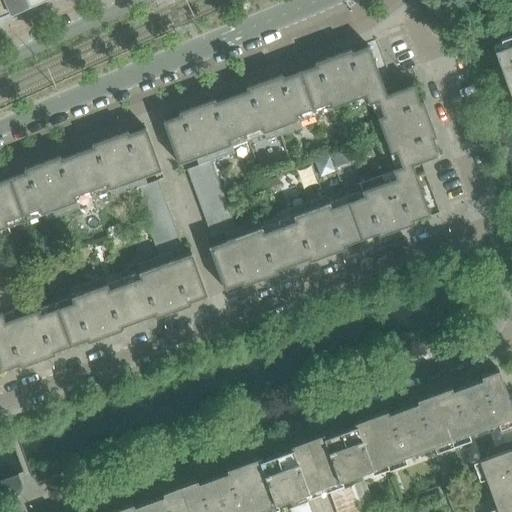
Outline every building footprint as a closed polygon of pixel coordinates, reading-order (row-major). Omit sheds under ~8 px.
[(0,0),(0,17),(10,13),(4,0),(0,0)] [(30,4),(27,0),(4,0),(10,13),(30,4)] [(511,43),(494,50),(511,96),(511,95),(511,43)] [(386,95),(368,46),(351,52),(350,49),(314,63),(315,66),(299,72),(312,109),(328,103),(333,115),(369,103),(378,100),(377,99),(386,95)] [(312,109),(299,72),(283,77),(282,74),(246,88),(247,91),(231,97),(244,133),(260,128),(265,140),(301,127),(297,114),(312,109)] [(435,137),(422,101),(419,102),(413,85),(386,95),(377,99),(378,100),(383,115),(370,120),(383,156),(396,151),(401,165),(402,167),(411,164),(412,165),(439,155),(432,138),(435,137)] [(244,133),(231,97),(215,102),(214,99),(178,112),(179,115),(163,122),(176,158),(192,152),(197,165),(210,161),(233,152),(229,139),(244,133)] [(375,137),(370,123),(364,125),(369,139),(375,137)] [(159,164),(145,128),(128,134),(127,131),(91,144),(92,147),(77,153),(90,190),(105,184),(110,197),(132,189),(147,184),(142,171),(159,164)] [(90,190),(77,153),(61,159),(60,156),(24,169),(25,172),(9,178),(22,215),(38,209),(42,221),(78,208),(74,196),(90,190)] [(214,172),(210,161),(197,165),(187,169),(190,180),(214,172)] [(430,214),(412,165),(411,164),(402,167),(401,165),(392,169),(393,170),(358,183),(362,196),(347,202),(360,239),(377,233),(378,236),(414,223),(413,220),(430,214)] [(219,183),(214,172),(190,180),(195,192),(219,183)] [(280,184),(277,177),(264,182),(267,189),(280,184)] [(6,221),(22,215),(9,178),(0,181),(0,236),(10,233),(6,221)] [(162,191),(158,180),(147,184),(132,189),(136,200),(162,191)] [(223,194),(219,183),(195,192),(199,203),(223,194)] [(166,202),(162,191),(136,200),(141,212),(166,202)] [(227,205),(223,194),(199,203),(203,214),(227,205)] [(360,239),(347,202),(330,208),(325,195),(289,208),(294,221),(279,226),(292,264),(308,258),(309,261),(345,248),(344,245),(360,239)] [(170,214),(166,202),(141,212),(145,223),(170,214)] [(231,216),(227,205),(203,214),(207,225),(231,216)] [(292,264),(279,226),(273,211),(257,218),(258,220),(235,227),(222,233),(226,246),(210,252),(224,289),(241,283),(242,286),(278,273),(277,270),(292,264)] [(174,224),(170,214),(145,223),(149,233),(174,224)] [(235,227),(231,216),(207,225),(211,237),(222,233),(235,227)] [(178,236),(174,224),(149,233),(153,245),(178,236)] [(183,247),(178,236),(153,245),(157,256),(171,251),(183,247)] [(207,295),(193,258),(176,264),(171,251),(157,256),(135,264),(139,278),(124,283),(138,320),(154,315),(155,318),(191,305),(190,302),(207,295)] [(138,320),(124,283),(108,289),(103,276),(67,289),(72,302),(56,308),(70,345),(86,340),(87,343),(123,329),(122,326),(138,320)] [(70,345),(56,308),(40,315),(35,301),(0,313),(0,368),(1,371),(18,364),(19,368),(55,354),(54,351),(70,345)] [(511,417),(511,407),(498,369),(480,376),(481,380),(452,390),(451,387),(433,393),(450,440),(511,417)] [(450,440),(433,393),(416,399),(417,403),(388,414),(387,410),(370,416),(387,463),(450,440)] [(387,463),(370,416),(353,423),(354,426),(325,437),(324,433),(299,442),(291,445),(308,492),(317,488),(387,463)] [(471,442),(468,434),(451,440),(454,449),(471,442)] [(308,492),(291,445),(289,446),(290,449),(261,460),(260,457),(243,463),(260,509),(308,492)] [(511,511),(511,448),(478,461),(496,511),(511,511)] [(252,511),(260,509),(243,463),(226,469),(227,472),(198,483),(197,480),(179,486),(188,511),(252,511)] [(18,496),(22,487),(18,474),(3,479),(1,486),(6,500),(18,496)] [(188,511),(179,486),(162,492),(163,496),(144,503),(134,507),(133,503),(116,509),(116,511),(188,511)] [(350,486),(330,494),(333,505),(354,497),(350,486)] [(354,497),(333,505),(336,511),(345,511),(358,507),(354,497)] [(441,506),(439,498),(432,497),(426,502),(429,509),(436,511),(441,506)] [(310,511),(307,502),(286,510),(287,511),(310,511)]
